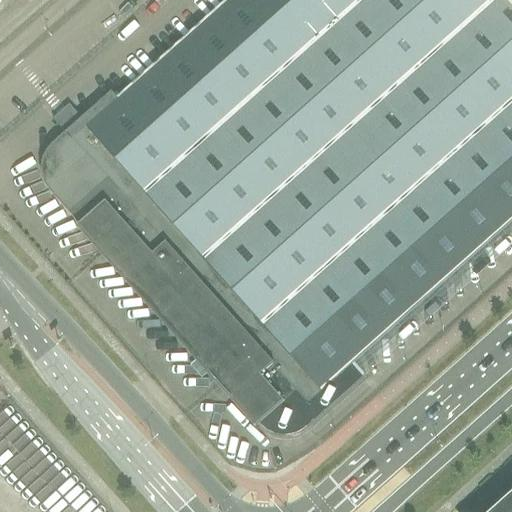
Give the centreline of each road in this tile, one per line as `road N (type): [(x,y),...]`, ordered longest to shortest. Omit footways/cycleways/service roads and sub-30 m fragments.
road 1 (secondary): [(233,511),(0,255)]
road 2 (secondary): [(0,290),(183,511)]
road 3 (primary): [(511,335),(319,511)]
road 4 (primary): [(385,511),(511,398)]
